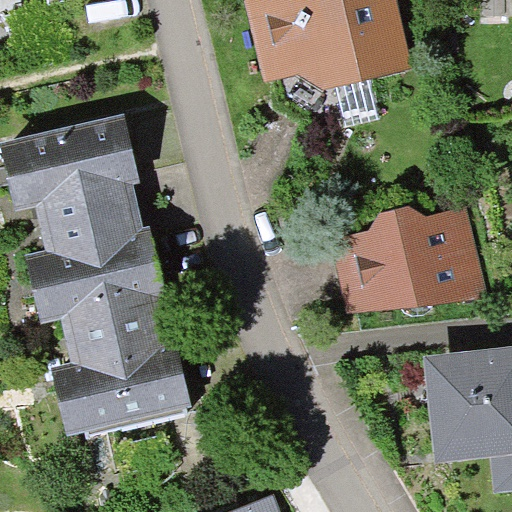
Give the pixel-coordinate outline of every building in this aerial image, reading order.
[(248,0),(273,106),(300,122),(325,82),(396,65),(381,0),(248,0)] [(128,179),(116,124),(2,150),(14,205),(37,200),(44,228),(125,210),(118,181),(128,179)] [(131,239),(125,210),(44,228),(50,257),(28,262),(40,317),(63,312),(144,293),(154,291),(141,236),(131,239)] [(473,299),(453,214),(334,242),(350,312),(473,299)] [(63,312),(76,369),(157,350),(144,293),(63,312)] [(511,345),(429,356),(440,453),(488,448),(492,484),(511,481),(511,345)] [(167,348),(157,350),(76,369),(53,374),(66,428),(78,425),(81,439),(183,416),(167,348)] [(274,511),(271,500),(238,511),(274,511)]
